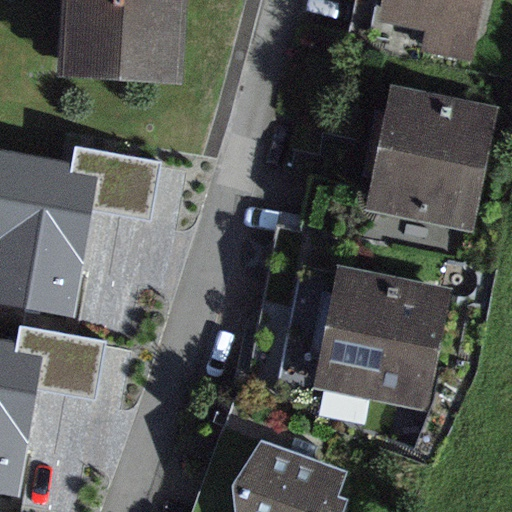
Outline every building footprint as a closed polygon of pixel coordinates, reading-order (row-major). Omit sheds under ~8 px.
[(182,77),(187,0),(60,0),(57,69),(182,77)] [(486,0),(380,0),(377,20),(428,30),(423,54),(474,64),(486,0)] [(499,104),(391,83),(367,208),(475,229),(499,104)] [(75,143),(72,160),(70,169),(101,176),(94,207),(149,219),(161,161),(75,143)] [(72,160),(0,146),(0,302),(75,316),(94,207),(101,176),(70,169),(72,160)] [(455,285),(338,261),(337,271),(312,388),(323,390),(430,411),(455,285)] [(337,271),(300,263),(272,395),(320,405),(323,390),(312,388),(337,271)] [(21,322),(17,340),(16,347),(45,353),(38,387),(95,398),(107,339),(21,322)] [(17,340),(0,336),(0,488),(19,492),(38,387),(45,353),(16,347),(17,340)] [(339,494),(347,470),(263,439),(231,482),(234,511),(343,511),(348,497),(339,494)]
